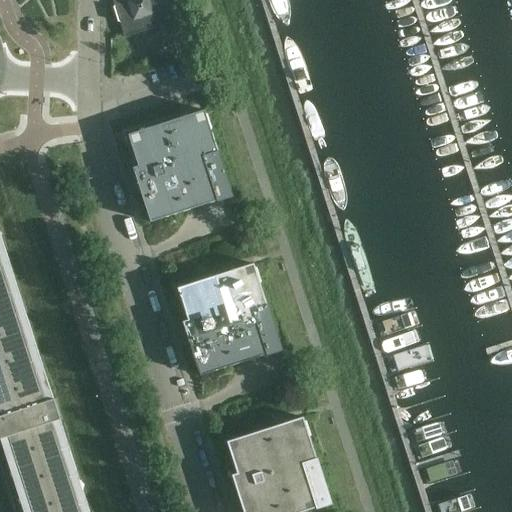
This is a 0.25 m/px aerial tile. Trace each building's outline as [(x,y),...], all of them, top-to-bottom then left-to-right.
[(114,0),(125,36),(167,22),(162,6),(176,2),(175,0),(114,0)] [(215,202),(232,197),(204,111),(128,136),(138,167),(133,169),(150,223),(215,202)] [(0,474),(12,511),(81,511),(53,423),(61,420),(55,400),(46,402),(0,259),(0,474)] [(279,349),(278,347),(266,309),(268,309),(254,264),(178,289),(188,321),(182,322),(200,376),(265,355),(270,354),(269,353),(279,349)] [(303,418),(239,439),(227,442),(237,474),(232,476),(243,511),(304,511),(314,509),(319,507),(319,506),(328,503),(315,463),(317,462),(303,418)]
